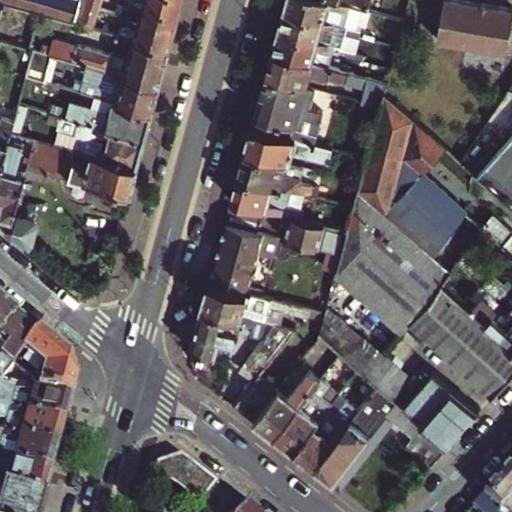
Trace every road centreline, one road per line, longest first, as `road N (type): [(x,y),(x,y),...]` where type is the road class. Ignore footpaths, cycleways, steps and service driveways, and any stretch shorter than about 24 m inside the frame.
road 1 (residential): [(131,370),(233,0)]
road 2 (residential): [(314,511),(131,370)]
road 3 (residential): [(131,370),(0,266)]
road 4 (residential): [(92,511),(131,370)]
road 5 (residential): [(427,511),(511,418)]
